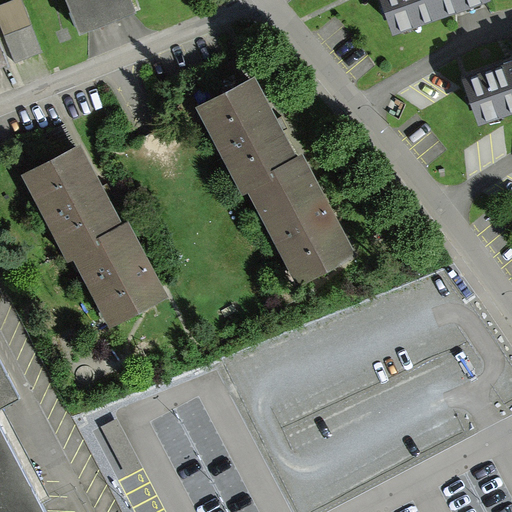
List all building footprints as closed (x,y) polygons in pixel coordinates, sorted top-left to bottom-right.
[(22,0),(10,0),(0,4),(0,25),(15,63),(44,51),(22,0)] [(125,0),(68,0),(81,31),(130,12),(125,0)] [(381,0),(393,34),(490,2),(489,0),(381,0)] [(511,57),(463,75),(480,123),(511,111),(511,57)] [(254,78),(198,108),(242,195),(248,192),(273,178),(270,172),(297,157),(254,78)] [(82,144),(21,176),(68,263),(75,259),(103,245),(100,239),(125,226),(82,144)] [(273,178),(248,192),(298,285),(356,255),(302,155),(297,157),(270,172),(273,178)] [(103,245),(75,259),(110,328),(168,298),(129,224),(125,226),(100,239),(103,245)] [(0,365),(0,409),(18,401),(0,365)] [(46,511),(0,421),(0,511),(46,511)]
